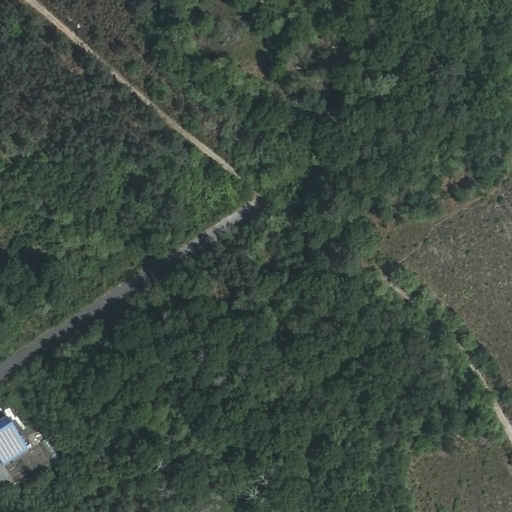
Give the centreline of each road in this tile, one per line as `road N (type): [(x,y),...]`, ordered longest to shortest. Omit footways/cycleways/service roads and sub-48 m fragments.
road 1 (track): [(33,0),(262,202),(337,241),(413,299),(459,343),(511,424)]
road 2 (residential): [(0,371),(262,202)]
